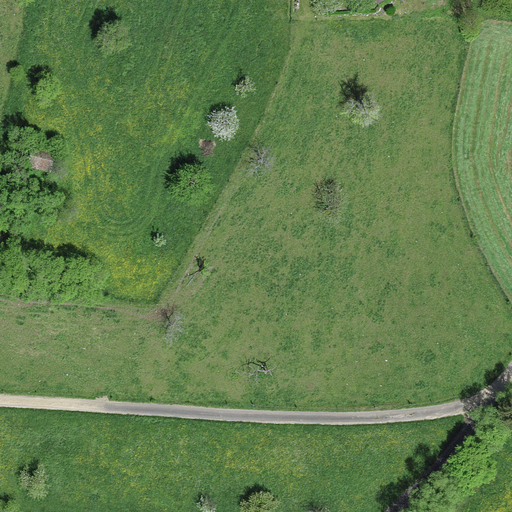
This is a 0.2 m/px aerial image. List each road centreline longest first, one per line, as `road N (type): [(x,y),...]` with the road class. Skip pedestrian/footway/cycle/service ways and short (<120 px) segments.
road 1 (track): [(487,398),(432,413),(363,418),(0,401)]
road 2 (track): [(511,371),(392,511)]
